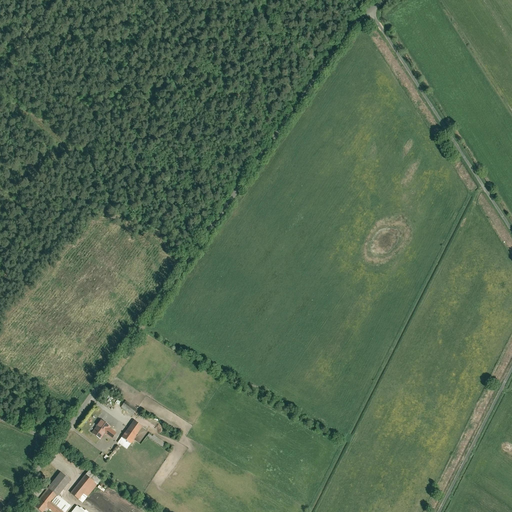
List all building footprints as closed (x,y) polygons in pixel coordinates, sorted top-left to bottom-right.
[(137,409),(125,401),(120,408),(132,416),(137,409)] [(100,420),(90,434),(100,441),(104,435),(112,441),(117,434),(109,428),(110,427),(100,420)] [(143,428),(133,421),(121,439),(130,445),(143,428)] [(52,511),(65,511),(70,507),(58,497),(70,482),(60,474),(33,507),(39,511),(43,511),(47,507),(52,511)] [(97,486),(84,476),(70,494),(82,504),(97,486)]
